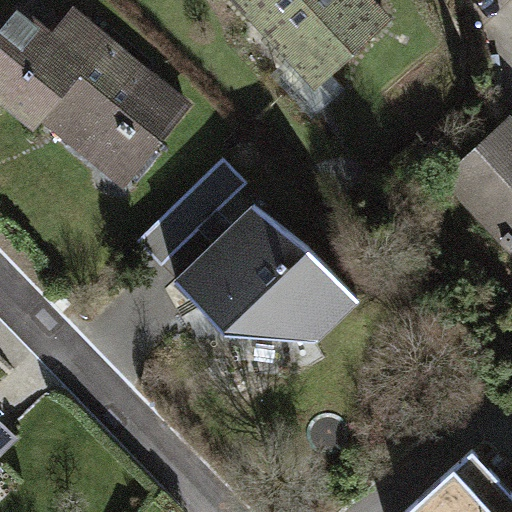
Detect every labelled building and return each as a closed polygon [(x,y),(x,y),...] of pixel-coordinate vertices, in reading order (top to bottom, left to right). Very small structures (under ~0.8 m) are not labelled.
[(395,29),(368,0),(229,0),(319,98),(395,29)] [(125,196),(190,118),(75,22),(54,47),(21,19),(0,43),(0,110),(38,142),(47,131),(125,196)] [(511,129),(454,187),(511,245),(511,129)] [(306,238),(248,196),(172,277),(197,300),(222,323),(313,334),(356,293),(306,238)] [(0,412),(0,475),(6,469),(0,462),(0,458),(23,438),(0,412)] [(511,511),(511,505),(482,476),(445,511),(511,511)]
